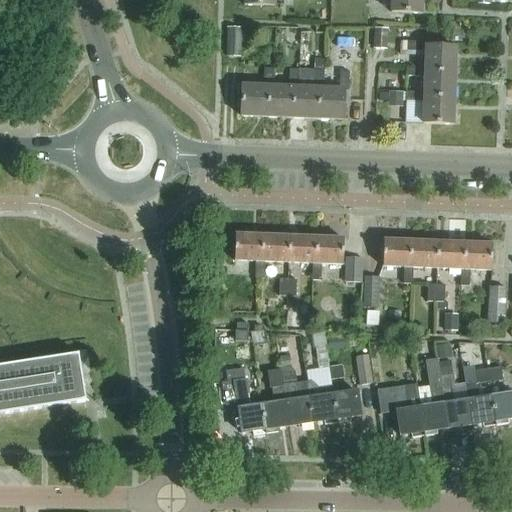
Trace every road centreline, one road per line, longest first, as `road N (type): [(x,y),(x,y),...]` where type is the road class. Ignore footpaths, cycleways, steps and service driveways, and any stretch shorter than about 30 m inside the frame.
road 1 (tertiary): [(168,155),(511,162)]
road 2 (unclassified): [(171,504),(163,309),(136,194)]
road 3 (residential): [(171,504),(454,505)]
road 4 (residential): [(0,496),(171,504)]
